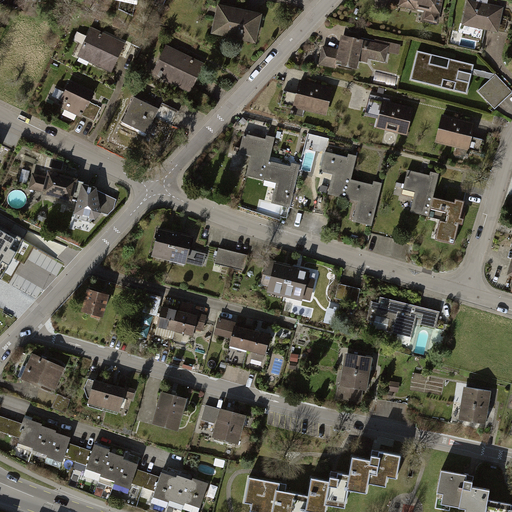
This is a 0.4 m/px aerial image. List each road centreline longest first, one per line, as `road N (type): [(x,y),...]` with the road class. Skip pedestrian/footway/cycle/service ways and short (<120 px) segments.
road 1 (residential): [(22,329),(292,407),(511,455)]
road 2 (residential): [(155,189),(466,289)]
road 3 (residential): [(334,0),(155,189)]
road 4 (residential): [(155,189),(22,329)]
road 5 (residential): [(0,112),(155,189)]
road 6 (residential): [(511,142),(466,289)]
